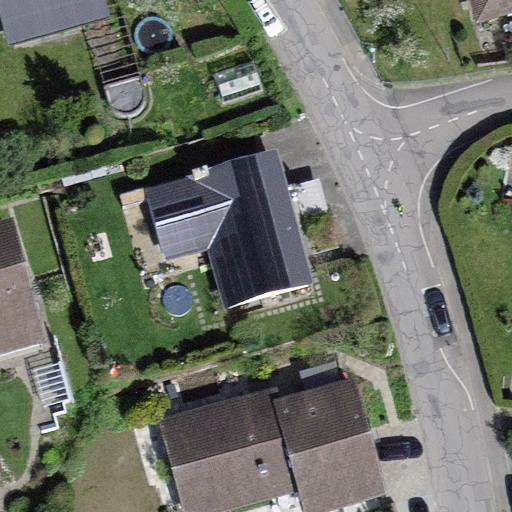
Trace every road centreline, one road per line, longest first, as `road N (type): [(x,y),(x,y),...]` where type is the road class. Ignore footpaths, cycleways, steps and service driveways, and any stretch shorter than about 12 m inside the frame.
road 1 (residential): [(467,511),(416,288),(370,158)]
road 2 (residential): [(370,158),(283,0)]
road 3 (residential): [(511,105),(370,158)]
